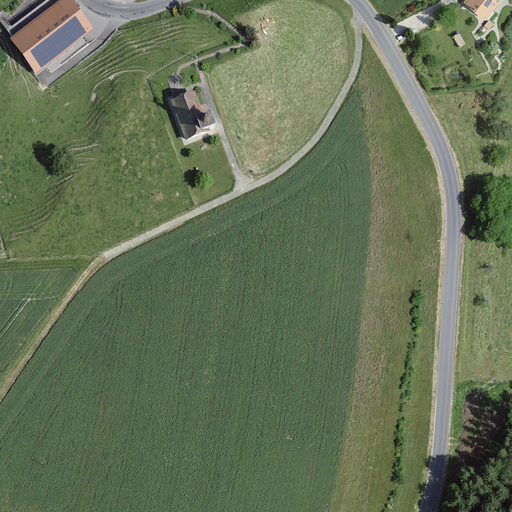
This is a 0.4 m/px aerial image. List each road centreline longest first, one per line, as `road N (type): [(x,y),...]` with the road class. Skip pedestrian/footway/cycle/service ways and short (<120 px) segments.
road 1 (tertiary): [(358,0),(436,136),(453,201),(441,435),(428,511)]
road 2 (track): [(0,391),(105,255)]
road 3 (track): [(246,189),(105,255)]
